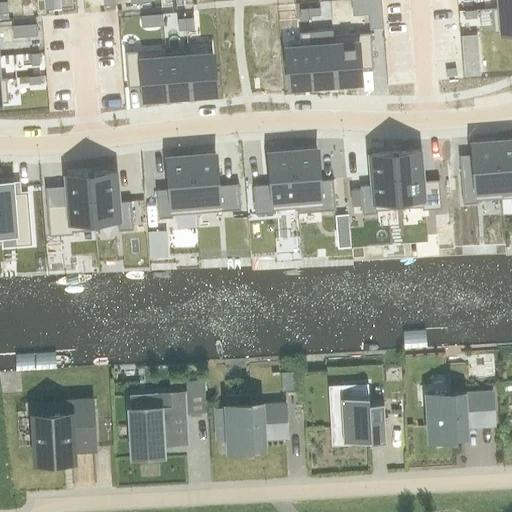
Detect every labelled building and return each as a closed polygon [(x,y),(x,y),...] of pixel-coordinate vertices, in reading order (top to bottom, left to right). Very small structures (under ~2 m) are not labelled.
[(43,10),(42,0),(30,0),(32,11),(43,10)] [(54,9),(53,0),(42,0),(43,10),(54,9)] [(382,0),(369,0),(371,28),(384,27),(382,0)] [(9,13),(8,1),(0,1),(0,3),(1,14),(9,13)] [(497,7),(492,8),(494,32),(511,30),(511,6),(497,8),(497,7)] [(321,19),(320,7),(311,8),(312,20),(321,19)] [(312,20),(311,8),(301,9),(302,20),(312,20)] [(478,17),(477,10),(477,9),(465,10),(466,18),(478,17)] [(194,17),(179,18),(180,30),(195,29),(194,17)] [(38,35),(37,23),(25,24),(26,36),(38,35)] [(301,43),(288,44),(291,86),(314,85),(311,47),(313,47),(311,31),(310,31),(301,32),(301,43)] [(334,35),(333,35),(334,45),(335,45),(338,83),(361,81),(360,69),(374,68),(372,32),(334,35)] [(313,47),(311,47),(314,85),(338,83),(335,45),(334,45),(313,47)] [(166,48),(126,51),(129,87),(145,85),(146,98),(169,96),(166,53),(167,53),(167,48),(166,48)] [(167,53),(166,53),(169,96),(193,94),(190,56),(190,51),(167,53)] [(40,64),(39,53),(27,54),(28,65),(40,64)] [(213,54),(190,56),(193,94),(216,92),(213,54)] [(42,83),(41,75),(29,76),(30,84),(42,83)] [(3,79),(0,78),(0,102),(9,102),(8,78),(7,77),(3,78),(3,79)] [(511,140),(497,142),(502,198),(511,197),(511,140)] [(476,174),(462,175),(464,204),(479,203),(479,200),(502,198),(497,142),(473,143),(476,174)] [(318,149),(294,151),(298,208),(321,206),(321,211),(337,210),(334,179),(320,180),(318,149)] [(420,150),(396,152),(400,208),(423,207),(423,209),(442,208),(440,179),(422,181),(420,150)] [(273,184),(254,185),(256,214),(276,212),(276,209),(298,208),(294,151),(270,153),(273,184)] [(375,184),(361,186),(363,214),(378,213),(378,210),(400,208),(396,152),(372,154),(375,184)] [(216,154),(192,156),(197,213),(241,209),(239,183),(219,185),(216,154)] [(171,188),(157,189),(159,218),(174,217),(174,214),(197,213),(192,156),(169,158),(171,188)] [(116,171),(92,173),(96,224),(97,224),(118,223),(119,230),(134,229),(132,200),(118,201),(116,171)] [(71,205),(48,207),(50,236),(74,234),(74,231),(97,229),(97,224),(96,224),(92,173),(68,174),(71,205)] [(13,182),(0,183),(0,233),(15,232),(16,245),(32,243),(28,192),(14,193),(13,182)] [(349,215),(335,216),(337,232),(351,231),(349,215)] [(295,368),(282,369),(283,388),(296,387),(295,368)] [(400,369),(386,370),(387,392),(401,391),(400,369)] [(203,379),(183,380),(184,393),(185,399),(185,412),(205,411),(203,379)] [(342,409),(332,410),(333,427),(343,427),(344,441),(370,440),(371,443),(387,442),(385,402),(370,403),(369,383),(341,384),(342,409)] [(431,409),(428,409),(429,426),(432,426),(432,440),(452,439),(455,439),(455,438),(465,437),(465,425),(480,424),(479,393),(463,394),(463,391),(453,392),(453,391),(430,392),(431,409)] [(160,406),(131,408),(133,457),(164,455),(164,443),(187,442),(185,412),(185,399),(184,393),(159,394),(160,406)] [(227,408),(217,408),(219,439),(229,439),(230,451),(254,450),(253,448),(265,447),(265,446),(264,437),(288,436),(287,404),(263,406),(263,402),(251,403),(251,402),(227,404),(227,408)] [(69,412),(35,414),(38,462),(74,460),(73,449),(95,447),(93,406),(69,408),(69,412)]
